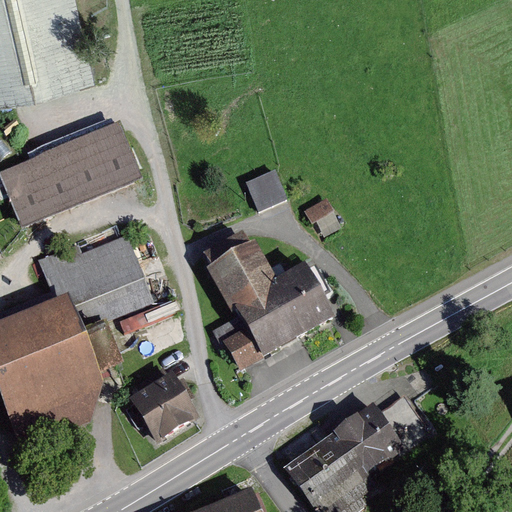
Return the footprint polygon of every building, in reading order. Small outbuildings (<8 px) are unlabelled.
[(69,0),(0,0),(0,101),(88,81),(69,0)] [(0,176),(0,177),(21,231),(143,182),(121,128),(0,176)] [(279,170),(249,181),(260,211),(290,199),(279,170)] [(311,205),(319,236),(341,230),(333,199),(311,205)] [(41,262),(59,306),(69,302),(82,335),(107,325),(155,305),(128,238),(84,255),(81,246),(41,262)] [(216,334),(240,377),(339,324),(312,275),(277,294),(254,252),(204,279),(230,327),(216,334)] [(59,306),(0,329),(0,393),(13,427),(108,390),(103,378),(124,369),(107,325),(82,335),(69,302),(59,306)] [(174,377),(132,403),(159,446),(201,420),(174,377)] [(373,408),(284,472),(313,511),(360,511),(367,508),(361,500),(378,488),(370,477),(405,452),(373,408)] [(260,511),(253,493),(207,511),(260,511)]
